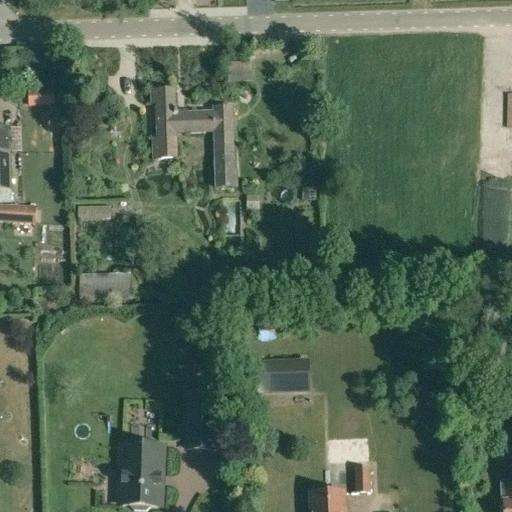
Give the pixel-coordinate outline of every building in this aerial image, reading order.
[(174,116),(173,92),(150,93),(150,106),(155,106),(156,141),(151,141),(152,161),(175,160),(174,135),(213,134),(215,190),(235,189),(235,174),(233,174),(231,110),(212,110),(213,114),(174,116)] [(10,153),(0,153),(0,192),(11,192),(10,153)] [(0,204),(11,204),(11,192),(0,192),(0,204)] [(81,222),(81,229),(108,229),(108,221),(110,221),(110,208),(104,208),(104,204),(77,204),(77,209),(78,209),(78,222),(81,222)] [(36,209),(0,205),(0,223),(34,226),(36,209)] [(136,274),(79,276),(80,303),(137,301),(136,274)] [(253,287),(237,287),(237,300),(252,300),(253,287)] [(308,361),(255,363),(256,397),(310,395),(308,361)] [(218,396),(189,394),(187,451),(215,452),(218,396)] [(123,487),(123,507),(129,507),(133,511),(146,511),(151,508),(158,509),(159,476),(164,477),(165,448),(121,446),(119,474),(127,475),(127,487),(123,487)] [(370,469),(353,470),(354,496),(371,495),(370,469)] [(511,511),(511,483),(498,484),(499,504),(503,504),(503,511),(511,511)] [(311,496),(310,496),(310,511),(343,511),(343,495),(326,496),(326,488),(311,489),(311,496)]
